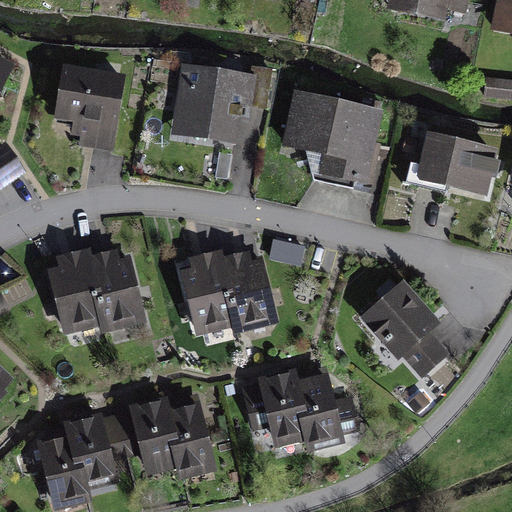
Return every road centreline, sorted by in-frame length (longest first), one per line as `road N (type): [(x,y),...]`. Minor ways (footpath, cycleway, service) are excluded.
road 1 (residential): [(0,232),(43,211),(114,198),(189,200),(462,258),(472,288)]
road 2 (residential): [(284,511),(369,478),(423,438),(470,388),(511,323)]
